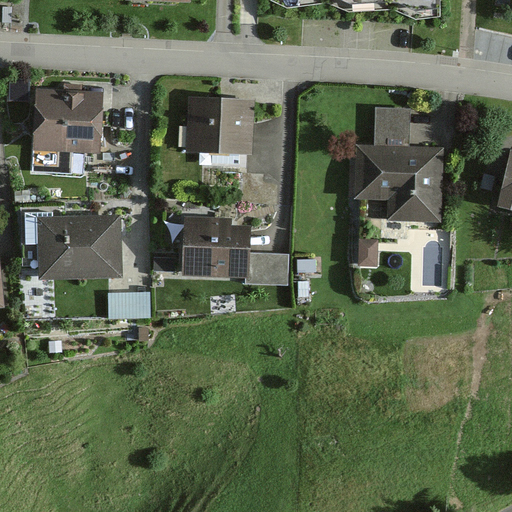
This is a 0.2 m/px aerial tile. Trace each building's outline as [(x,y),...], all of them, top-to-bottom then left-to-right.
[(117,0),(117,7),(187,9),(187,0),(117,0)] [(95,101),(31,98),(28,155),(93,157),(95,101)] [(251,106),(194,103),(192,153),(249,155),(251,106)] [(373,154),(351,153),(349,200),(382,202),(381,218),(434,221),(437,157),(400,155),(402,112),(375,111),(373,154)] [(511,160),(497,211),(511,215),(511,160)] [(233,225),(179,222),(177,280),(248,284),(250,237),(232,236),(233,225)] [(112,226),(35,225),(35,276),(112,277),(112,226)] [(373,250),(356,249),(355,269),(371,270),(373,250)] [(142,300),(101,298),(100,320),(142,321),(142,300)]
